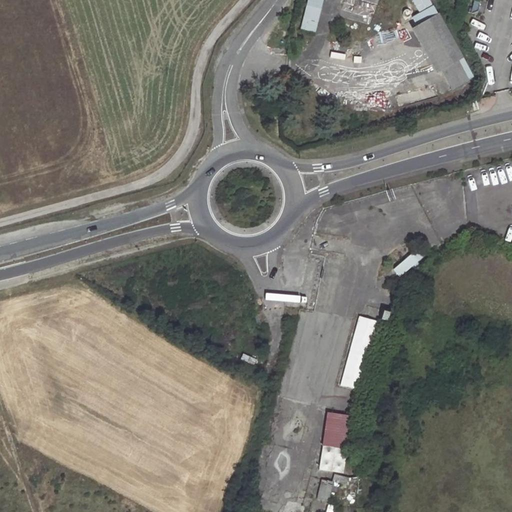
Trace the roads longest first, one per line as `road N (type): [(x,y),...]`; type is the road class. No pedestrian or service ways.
road 1 (primary): [(511,116),(343,166),(286,167)]
road 2 (primary): [(296,210),(346,184),(511,138)]
road 3 (primary): [(0,275),(139,236),(206,231)]
road 4 (primary): [(195,190),(170,207),(0,255)]
